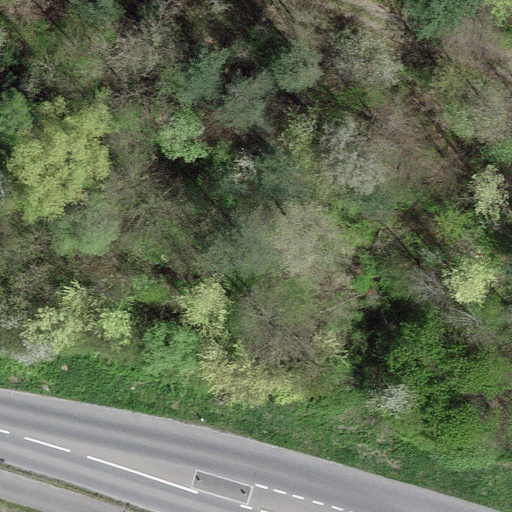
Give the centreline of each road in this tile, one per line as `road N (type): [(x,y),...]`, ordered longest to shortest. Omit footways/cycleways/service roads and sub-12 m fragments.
road 1 (secondary): [(266,511),(0,433)]
road 2 (track): [(511,65),(336,0)]
